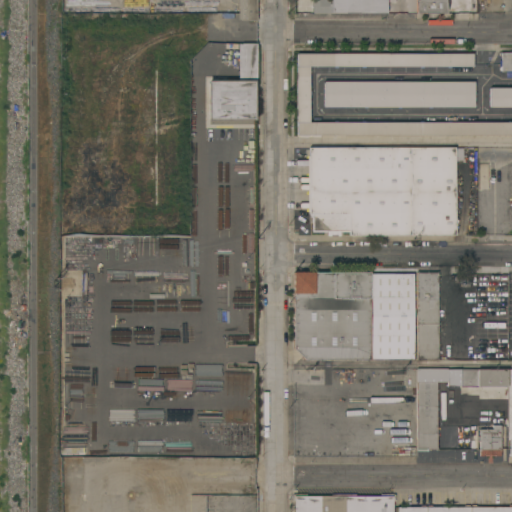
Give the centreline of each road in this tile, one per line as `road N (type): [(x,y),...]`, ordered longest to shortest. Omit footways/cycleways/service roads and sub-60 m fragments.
road 1 (residential): [(277,511),(277,0)]
road 2 (residential): [(511,477),(78,476)]
road 3 (residential): [(511,256),(277,256)]
road 4 (residential): [(511,34),(277,34)]
